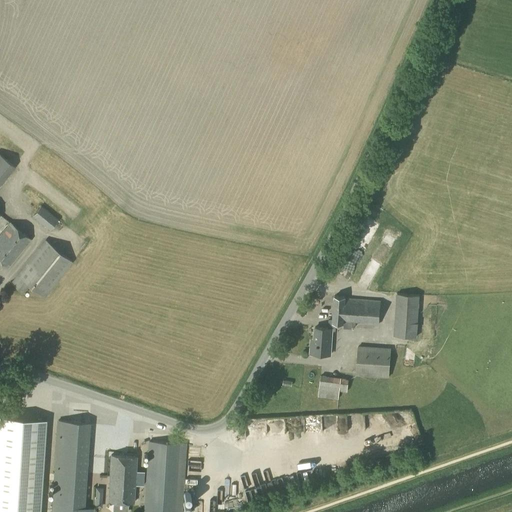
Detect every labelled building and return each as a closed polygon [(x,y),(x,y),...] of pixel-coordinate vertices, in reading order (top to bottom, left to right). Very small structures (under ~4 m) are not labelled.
[(50,230),(58,219),(41,205),(32,216),(50,230)] [(0,233),(0,215),(0,214),(0,261),(8,268),(32,239),(10,222),(0,233)] [(44,298),(73,262),(45,240),(10,283),(23,293),(29,286),(44,298)] [(375,266),(371,269),(377,276),(381,273),(375,266)] [(420,314),(421,304),(419,303),(420,295),(396,293),(393,335),(417,337),(418,314),(420,314)] [(329,319),(328,324),(336,324),(336,322),(344,323),(343,328),(352,329),(352,326),(355,327),(356,322),(379,324),(380,301),(345,298),(345,297),(334,296),(332,319),(329,319)] [(335,330),(336,324),(328,324),(328,328),(315,327),(314,344),(311,343),(310,353),(330,354),(332,330),(335,330)] [(388,377),(391,349),(358,346),(356,375),(388,377)] [(347,392),(349,379),(321,375),(318,396),(338,399),(339,391),(347,392)] [(0,416),(0,511),(40,511),(46,420),(0,416)] [(341,418),(332,418),(332,431),(341,431),(341,418)] [(91,511),(92,507),(85,507),(90,422),(57,420),(51,506),(53,506),(52,511),(91,511)] [(268,422),(249,422),(249,438),(267,439),(268,422)] [(179,511),(184,443),(148,441),(143,511),(179,511)] [(133,502),(134,485),(143,485),(144,472),(135,471),(136,456),(111,455),(108,501),(114,501),(113,510),(128,511),(128,502),(133,502)]
